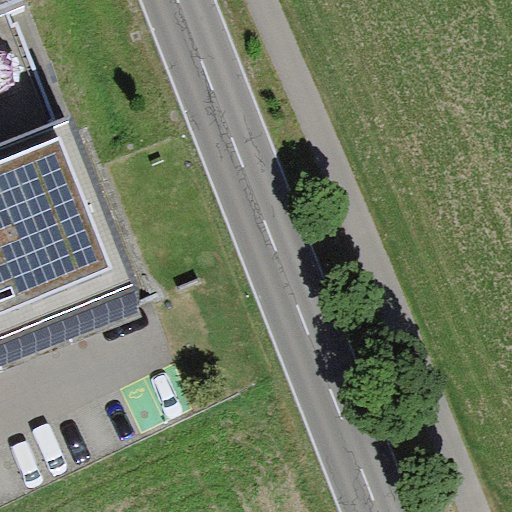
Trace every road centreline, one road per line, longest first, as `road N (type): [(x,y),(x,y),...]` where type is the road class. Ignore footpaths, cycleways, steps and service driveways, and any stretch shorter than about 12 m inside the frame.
road 1 (track): [(260,0),(466,511)]
road 2 (primary): [(379,511),(178,0)]
